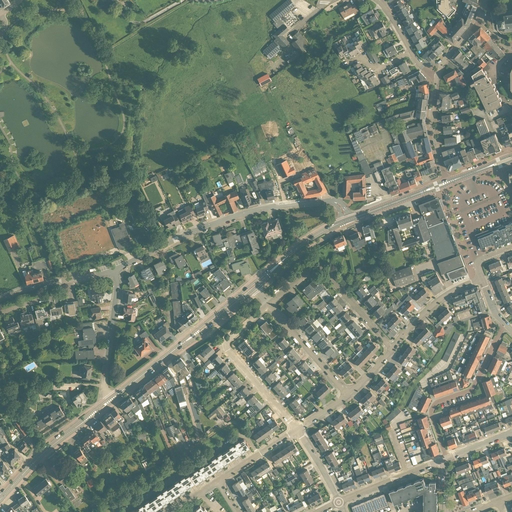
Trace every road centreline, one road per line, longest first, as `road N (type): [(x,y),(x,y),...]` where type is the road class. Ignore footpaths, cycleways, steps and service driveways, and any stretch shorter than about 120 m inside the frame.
road 1 (residential): [(346,220),(327,201),(260,208),(113,270)]
road 2 (residential): [(298,430),(227,351),(227,340),(270,305)]
road 3 (residential): [(446,458),(433,405),(468,391),(504,324)]
road 4 (residential): [(111,399),(103,385),(113,270)]
